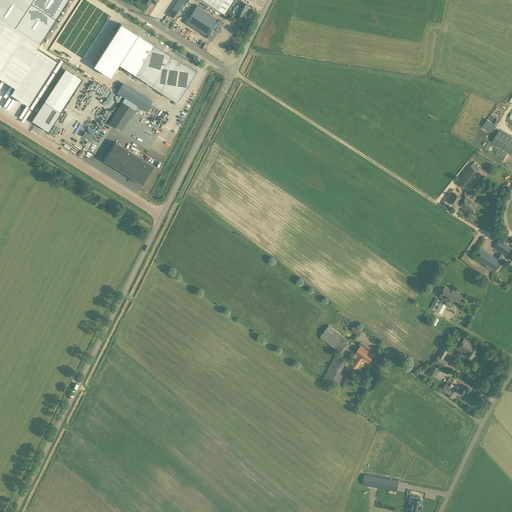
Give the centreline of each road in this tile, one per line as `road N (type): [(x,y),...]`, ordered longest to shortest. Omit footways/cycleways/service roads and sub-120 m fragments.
road 1 (unclassified): [(14,511),(161,217)]
road 2 (track): [(511,236),(478,230),(233,72)]
road 3 (unclassified): [(161,217),(0,116)]
road 4 (unclassified): [(161,217),(233,72)]
road 5 (unclassified): [(439,511),(511,373)]
road 6 (unclassified): [(233,72),(116,0)]
